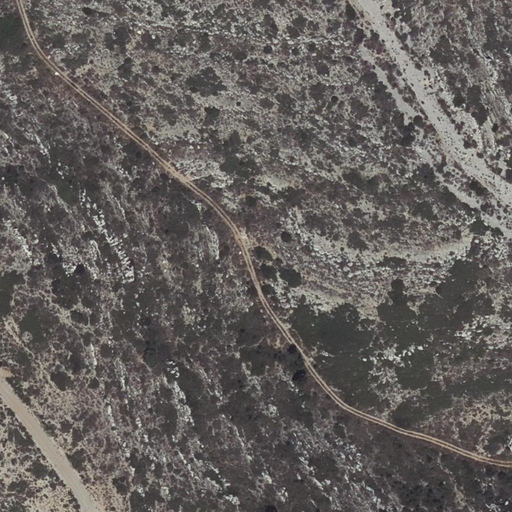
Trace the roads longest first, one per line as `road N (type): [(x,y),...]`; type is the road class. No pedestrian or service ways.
road 1 (track): [(511,456),(497,460),(346,408),(265,306),(232,224),(44,59),(24,0)]
road 2 (track): [(94,511),(0,382)]
